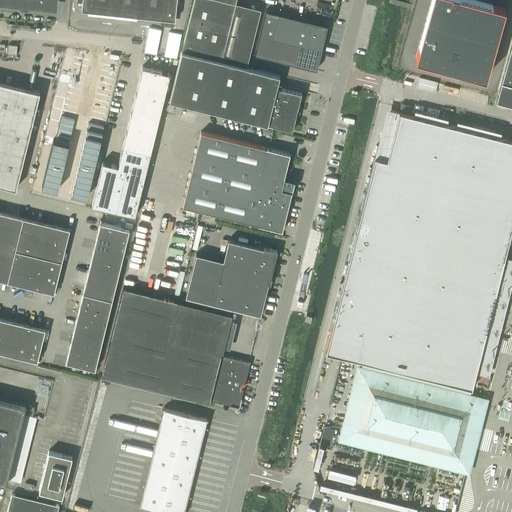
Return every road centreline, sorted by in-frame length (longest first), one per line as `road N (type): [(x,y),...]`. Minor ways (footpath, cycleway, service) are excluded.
road 1 (unclassified): [(233,511),(361,0)]
road 2 (unknown): [(109,160),(137,45),(172,47),(182,0)]
